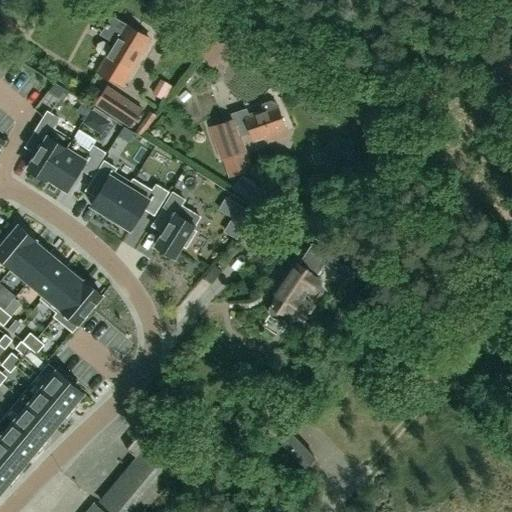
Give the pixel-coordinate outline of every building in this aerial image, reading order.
[(0,45),(4,49),(21,26),(3,12),(0,16),(0,45)] [(149,37),(138,31),(113,16),(102,33),(116,41),(107,57),(98,72),(121,85),(149,37)] [(160,79),(152,93),(163,99),(171,85),(160,79)] [(124,125),(130,129),(143,108),(106,85),(93,106),(124,125)] [(247,151),(241,135),(250,132),(253,140),(265,135),(267,141),(287,134),(277,105),(275,105),(272,100),(263,103),(263,111),(249,116),(246,109),(231,114),(232,118),(208,128),(220,160),(247,151)] [(91,108),(82,102),(76,112),(85,117),(91,108)] [(47,112),(25,147),(36,153),(26,168),(47,181),(48,179),(46,178),(54,165),(62,152),(70,139),(53,129),(59,119),(47,112)] [(134,132),(130,129),(124,125),(117,136),(128,142),(134,132)] [(54,165),(46,178),(48,179),(57,185),(66,190),(73,180),(80,169),(85,172),(90,175),(97,164),(104,153),(98,149),(92,146),(89,151),(79,145),(70,139),(62,152),(54,165)] [(95,176),(86,190),(91,194),(96,197),(91,206),(100,211),(109,217),(121,198),(130,182),(122,177),(113,172),(116,169),(110,165),(104,161),(95,176)] [(229,190),(254,207),(263,194),(238,177),(229,190)] [(121,198),(109,217),(119,223),(130,230),(136,219),(143,208),(148,211),(154,215),(161,203),(167,192),(162,189),(156,185),(154,188),(152,191),(142,185),(133,179),(131,183),(130,182),(121,198)] [(162,209),(152,226),(157,229),(162,232),(158,239),(154,245),(164,251),(174,258),(178,252),(182,246),(185,247),(190,240),(195,232),(192,230),(196,223),(200,217),(190,211),(181,205),(184,200),(178,196),(172,193),(162,209)] [(2,243),(0,246),(0,260),(1,260),(11,268),(22,254),(34,241),(28,236),(29,235),(23,230),(17,225),(2,243)] [(256,254),(270,236),(258,226),(244,244),(256,254)] [(22,254),(11,268),(19,275),(27,282),(39,268),(50,254),(42,248),(34,241),(22,254)] [(299,322),(299,323),(312,304),(301,298),(306,289),(311,291),(314,290),(316,290),(317,289),(318,288),(319,285),(319,284),(318,281),(317,280),(314,277),(329,254),(312,243),(298,263),(270,305),(269,307),(268,312),(270,315),(275,319),(277,319),(279,318),(281,318),(283,317),(284,315),(287,317),(288,315),(299,322)] [(39,268),(27,282),(35,289),(43,295),(44,296),(55,282),(67,268),(50,254),(39,268)] [(43,295),(40,299),(49,306),(57,313),(70,298),(83,282),(75,275),(67,268),(55,282),(44,296),(43,295)] [(57,313),(54,317),(63,324),(72,332),(87,314),(102,296),(93,288),(84,281),(83,282),(70,298),(57,313)] [(4,311),(0,315),(0,323),(3,326),(11,317),(4,311)] [(15,320),(8,329),(12,333),(20,324),(15,320)] [(30,333),(22,342),(29,348),(37,339),(30,333)] [(5,334),(0,339),(0,345),(4,349),(12,340),(5,334)] [(37,339),(29,348),(36,354),(44,345),(37,339)] [(21,341),(15,348),(24,356),(30,349),(21,341)] [(20,360),(11,352),(6,359),(15,366),(20,360)] [(15,366),(6,359),(1,365),(10,372),(15,366)] [(41,373),(34,381),(53,397),(72,413),(74,411),(71,408),(77,401),(83,393),(65,379),(48,364),(41,373)] [(25,391),(20,398),(37,413),(55,427),(60,420),(66,414),(69,416),(72,413),(53,397),(34,381),(25,391)] [(13,406),(6,415),(25,431),(44,447),(46,444),(43,441),(49,434),(55,427),(37,413),(20,398),(13,406)] [(0,421),(0,438),(9,446),(27,461),(33,454),(38,447),(41,449),(44,447),(25,431),(6,415),(0,421)] [(316,457),(291,431),(280,442),(305,468),(316,457)] [(136,457),(100,501),(114,511),(141,511),(181,465),(140,432),(126,449),(136,457)] [(0,467),(16,480),(18,477),(15,475),(21,468),(27,461),(9,446),(0,438),(0,467)] [(0,492),(5,487),(11,480),(14,483),(16,480),(0,467),(0,492)] [(104,511),(93,503),(85,511),(104,511)]
